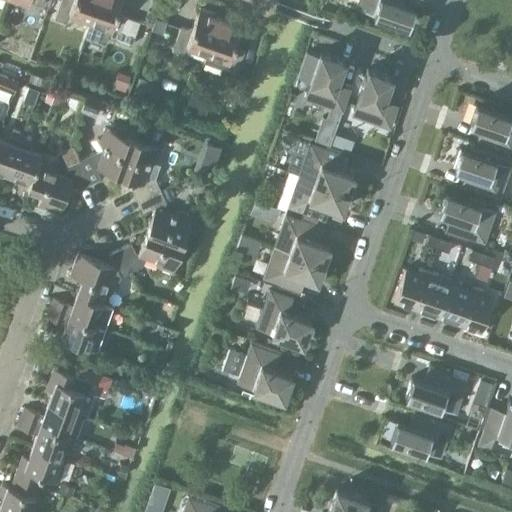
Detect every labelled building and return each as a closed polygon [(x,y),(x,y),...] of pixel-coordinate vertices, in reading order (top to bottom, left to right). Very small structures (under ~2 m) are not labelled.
[(60,0),(54,17),(66,22),(69,13),(90,20),(97,0),(60,0)] [(97,0),(90,20),(85,35),(106,42),(108,36),(132,44),(140,21),(122,14),(116,12),(119,6),(120,0),(97,0)] [(360,0),(358,8),(408,25),(414,6),(402,2),(402,0),(360,0)] [(173,50),(185,55),(188,46),(208,53),(220,17),(215,15),(216,13),(200,7),(192,31),(181,27),(173,50)] [(205,62),(237,73),(246,49),(234,45),(242,22),(227,17),(226,20),(220,17),(208,53),(205,62)] [(17,56),(24,59),(28,60),(34,45),(22,41),(17,56)] [(306,50),(297,76),(310,80),(304,97),(330,106),(326,117),(323,116),(314,139),(329,144),(341,110),(342,110),(350,87),(337,82),(345,59),(320,51),(319,55),(306,50)] [(352,114),(389,127),(398,104),(384,99),(392,76),(368,68),(352,114)] [(116,83),(114,91),(125,95),(131,74),(119,70),(115,82),(116,83)] [(0,88),(14,93),(18,81),(0,73),(0,88)] [(136,77),(132,88),(138,90),(142,79),(136,77)] [(142,79),(138,90),(144,92),(148,81),(142,79)] [(475,143),(498,151),(500,147),(511,151),(511,115),(476,103),(469,121),(482,126),(475,143)] [(0,170),(9,173),(24,130),(14,126),(10,140),(0,136),(0,170)] [(79,160),(90,183),(101,177),(98,169),(98,166),(120,174),(133,137),(105,127),(99,143),(105,145),(104,148),(103,148),(100,157),(91,154),(79,160)] [(18,185),(28,188),(39,159),(39,160),(39,159),(42,151),(31,148),(36,134),(24,130),(9,173),(21,178),(18,185)] [(133,189),(138,199),(161,188),(155,178),(147,175),(151,166),(149,165),(150,162),(156,164),(162,148),(133,137),(120,174),(143,182),(142,185),(133,189)] [(298,138),(287,170),(299,174),(348,191),(354,173),(343,169),(349,151),(327,144),(325,148),(310,143),(298,138)] [(460,187),(483,195),(485,191),(500,196),(511,164),(461,147),(454,165),(466,169),(460,187)] [(38,204),(60,212),(72,178),(75,179),(79,188),(90,183),(79,160),(68,165),(65,174),(56,170),(56,171),(52,170),(54,164),(39,159),(39,160),(39,159),(28,188),(42,193),(38,204)] [(299,174),(288,205),(303,211),(302,215),(324,223),(330,205),(342,209),(348,191),(299,174)] [(147,230),(183,243),(194,215),(178,209),(176,215),(172,213),(172,212),(164,209),(166,201),(161,188),(138,199),(143,211),(153,207),(155,208),(147,230)] [(445,232),(467,240),(469,236),(484,241),(495,209),(445,191),(438,210),(451,214),(445,232)] [(279,207),(255,199),(251,210),(275,219),(279,207)] [(285,214),(274,245),(323,262),(329,244),(318,240),(324,223),(302,215),(301,219),(285,214)] [(157,266),(173,272),(183,243),(147,230),(139,252),(136,251),(132,242),(120,248),(132,271),(143,265),(146,257),(155,260),(156,259),(159,260),(157,266)] [(426,243),(438,247),(441,237),(429,233),(426,243)] [(438,247),(448,251),(452,241),(441,237),(438,247)] [(274,245),(263,279),(278,284),(277,286),(299,294),(306,276),(317,280),(323,262),(274,245)] [(114,263),(114,265),(79,252),(71,274),(82,278),(78,292),(107,302),(112,287),(116,289),(121,276),(132,271),(120,248),(109,253),(114,263)] [(469,258),(481,262),(485,252),(472,248),(469,258)] [(481,262),(491,266),(495,256),(485,252),(481,262)] [(394,299),(417,307),(430,269),(419,266),(417,271),(405,267),(394,299)] [(430,269),(417,307),(438,315),(449,283),(449,282),(437,278),(439,272),(430,269)] [(438,315),(460,322),(471,291),(470,290),(469,290),(459,286),(461,280),(451,276),(449,282),(449,283),(438,315)] [(460,322),(481,330),(493,298),(480,293),(482,287),(471,284),(469,290),(470,290),(471,291),(460,322)] [(289,308),(292,297),(269,289),(256,326),(302,343),(312,316),(289,308)] [(51,306),(103,325),(111,304),(107,302),(78,292),(73,304),(54,297),(51,306)] [(62,336),(95,348),(103,325),(51,306),(47,317),(66,323),(62,336)] [(229,346),(222,368),(240,374),(237,381),(283,397),(292,373),(275,367),(282,349),(252,338),(247,353),(229,346)] [(156,348),(153,359),(164,363),(167,352),(156,348)] [(451,374),(453,370),(430,362),(424,380),(412,376),(405,394),(455,412),(466,380),(451,374)] [(75,387),(79,375),(54,367),(47,388),(53,390),(49,401),(85,414),(93,393),(75,387)] [(480,381),(475,394),(485,398),(490,384),(480,381)] [(478,443),(510,454),(511,449),(511,398),(509,398),(505,410),(487,404),(479,426),(483,428),(478,443)] [(25,406),(22,416),(75,435),(77,435),(85,414),(49,401),(44,413),(25,406)] [(390,438),(440,456),(452,420),(415,406),(408,424),(396,420),(390,438)] [(75,435),(22,416),(18,426),(37,433),(33,444),(67,457),(75,435)] [(15,475),(41,484),(45,474),(59,479),(67,457),(33,444),(29,456),(23,454),(15,475)] [(0,505),(0,506),(16,511),(36,511),(42,497),(37,495),(41,484),(15,475),(11,486),(2,482),(0,487),(0,493),(4,495),(0,505)] [(330,511),(378,511),(382,503),(336,487),(328,511),(330,511)] [(224,511),(227,505),(205,497),(203,501),(188,496),(182,511),(224,511)] [(148,500),(143,511),(159,511),(162,505),(148,500)]
